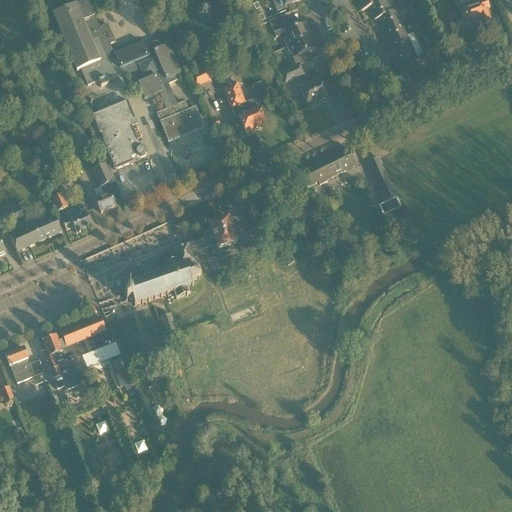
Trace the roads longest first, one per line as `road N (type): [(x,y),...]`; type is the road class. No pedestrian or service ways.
road 1 (tertiary): [(72,255),(402,104)]
road 2 (residential): [(0,327),(87,287),(72,255)]
